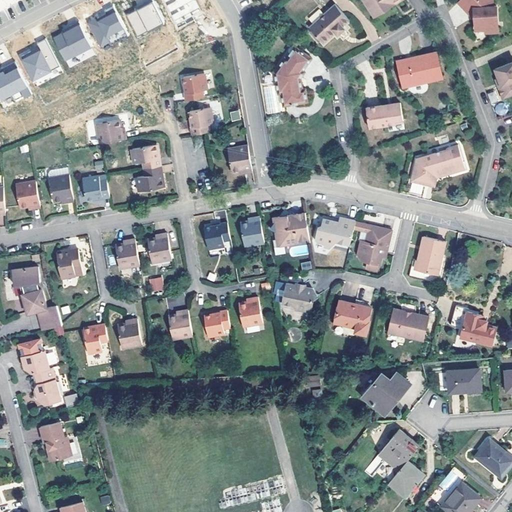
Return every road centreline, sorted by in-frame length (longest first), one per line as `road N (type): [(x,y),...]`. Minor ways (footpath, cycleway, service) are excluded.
road 1 (residential): [(473,221),(489,143),(438,20),(345,68),(355,149),(348,192)]
road 2 (residential): [(267,193),(0,240)]
road 3 (residential): [(267,193),(237,20),(225,0)]
road 4 (residential): [(0,370),(37,511)]
road 5 (residential): [(473,221),(348,192)]
